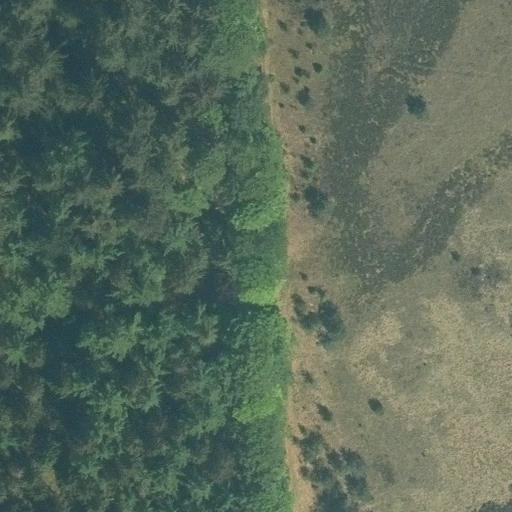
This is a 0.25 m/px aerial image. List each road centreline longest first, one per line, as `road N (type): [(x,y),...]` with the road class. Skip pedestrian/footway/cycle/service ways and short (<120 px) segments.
road 1 (track): [(296,511),(254,0)]
road 2 (track): [(0,193),(266,166)]
